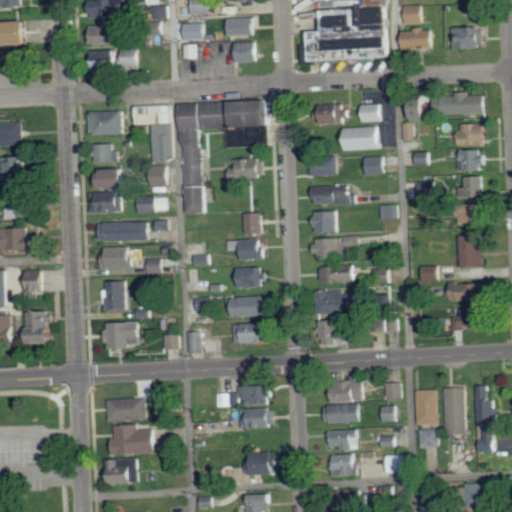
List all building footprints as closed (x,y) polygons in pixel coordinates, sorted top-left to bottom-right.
[(99,0),(100,19),(128,18),(127,0),(99,0)] [(213,14),(212,0),(193,0),(194,14),(213,14)] [(395,56),(392,5),(368,6),(369,24),(363,25),(362,8),(328,10),(329,31),(311,32),(313,61),(395,56)] [(427,5),(409,6),(410,23),(427,23),(427,5)] [(259,35),(259,17),(232,18),(233,36),(259,35)] [(0,44),(32,44),(31,21),(0,22),(0,44)] [(95,44),(125,43),(124,24),(94,26),(95,44)] [(194,41),(208,40),(208,25),(194,25),(194,41)] [(457,27),(457,49),(488,48),(487,26),(457,27)] [(407,31),(409,51),(440,47),(438,27),(407,31)] [(262,61),(262,42),(239,43),(239,62),(262,61)] [(201,44),(187,44),(187,58),(201,58),(201,44)] [(143,48),(126,49),(127,67),(144,66),(143,48)] [(122,50),(97,51),(97,70),(123,69),(122,50)] [(491,94),(448,94),(447,113),(490,114),(491,94)] [(430,98),(410,99),(411,118),(430,117),(430,98)] [(206,128),(277,126),(276,100),(187,103),(191,212),(209,212),(206,128)] [(346,104),(325,105),(326,123),(346,122),(346,104)] [(385,104),(362,105),(362,122),(386,121),(385,104)] [(137,105),(137,124),(155,124),(155,162),(178,161),(177,105),(137,105)] [(93,135),(129,133),(128,111),(92,112),(93,135)] [(28,145),(27,122),(0,122),(0,140),(0,141),(0,145),(28,145)] [(417,122),(406,122),(407,141),(418,140),(417,122)] [(490,144),(489,123),(462,124),(463,145),(490,144)] [(347,150),(386,149),(385,126),(346,128),(347,150)] [(254,146),(253,129),(244,129),(244,127),(231,128),(232,147),(254,146)] [(96,144),(96,162),(122,162),(122,150),(117,150),(116,144),(96,144)] [(487,149),(461,150),(462,170),(488,169),(487,149)] [(435,164),(434,152),(417,152),(417,165),(435,164)] [(5,178),(28,178),(29,157),(6,156),(5,178)] [(367,174),(390,174),(390,156),(367,156),(367,174)] [(232,179),(267,178),(267,158),(231,160),(232,179)] [(316,175),(343,174),(342,158),(316,159),(316,175)] [(175,186),(174,166),(156,166),(157,186),(175,186)] [(131,186),(131,168),(102,169),(102,187),(131,186)] [(487,195),(486,176),(466,177),(467,196),(487,195)] [(439,181),(421,182),(421,199),(439,198),(439,181)] [(357,203),(356,185),(316,186),(316,205),(357,203)] [(32,217),(31,190),(7,191),(7,207),(8,207),(8,218),(32,217)] [(95,192),(95,212),(127,211),(126,191),(95,192)] [(173,211),(173,196),(143,197),(143,212),(173,211)] [(463,223),(488,223),(488,204),(463,204),(463,223)] [(401,205),(384,205),(385,219),(401,218),(401,205)] [(342,211),(320,212),(320,233),(343,232),(342,211)] [(249,213),(250,233),(267,233),(266,213),(249,213)] [(154,222),(103,222),(103,241),(154,240),(154,222)] [(31,228),(0,228),(0,243),(3,243),(3,251),(38,250),(37,234),(32,235),(31,228)] [(487,235),(463,236),(464,267),(488,267),(487,235)] [(347,237),(347,246),(364,246),(364,236),(347,237)] [(318,238),(319,258),(347,257),(346,238),(318,238)] [(266,239),(231,240),(231,250),(244,250),(245,259),(266,259),(266,239)] [(135,246),(106,247),(106,268),(136,267),(135,246)] [(214,264),(214,254),(199,254),(199,265),(214,264)] [(165,258),(150,258),(151,273),(166,273),(165,258)] [(323,267),(323,282),(360,282),(360,266),(323,267)] [(443,266),(424,266),(424,281),(443,280),(443,266)] [(267,267),(242,268),(243,288),(267,287),(267,267)] [(12,270),(0,270),(0,306),(13,307),(12,270)] [(28,270),(28,292),(52,291),(51,270),(28,270)] [(131,281),(108,282),(109,310),(132,310),(131,281)] [(486,301),(486,283),(453,282),(452,300),(486,301)] [(324,314),(358,313),(358,291),(323,292),(324,314)] [(233,316),(272,315),(271,296),(232,297),(233,316)] [(198,298),(199,311),(215,311),(214,297),(198,298)] [(490,309),(462,310),(463,316),(455,316),(456,327),(478,327),(478,329),(491,329),(490,309)] [(57,342),(56,311),(32,312),(32,343),(57,342)] [(0,344),(20,343),(18,314),(0,314),(0,344)] [(341,337),(349,337),(348,320),(324,321),(325,346),(341,346),(341,337)] [(144,322),(111,323),(111,348),(145,347),(144,322)] [(237,324),(237,343),(274,342),(274,323),(237,324)] [(193,353),(206,353),(206,331),(192,332),(193,353)] [(183,335),(168,334),(167,348),(183,349),(183,335)] [(369,401),(368,381),(332,382),(333,402),(369,401)] [(406,382),(390,383),(390,400),(406,399),(406,382)] [(246,386),(247,405),(276,404),(275,385),(246,386)] [(501,451),(499,400),(492,400),(492,385),(481,386),(482,424),(486,423),(486,440),(482,440),(482,452),(501,451)] [(471,434),(470,387),(450,387),(450,434),(471,434)] [(421,390),(421,424),(443,423),(442,390),(421,390)] [(221,407),(236,406),(236,392),(220,393),(221,407)] [(113,399),(113,421),(151,420),(150,398),(113,399)] [(329,405),(330,423),(365,422),(365,404),(329,405)] [(400,406),(383,406),(384,422),(401,422),(400,406)] [(278,408),(246,409),(247,428),(279,427),(278,408)] [(118,454),(160,454),(159,429),(143,429),(143,425),(117,425),(118,454)] [(363,429),(332,430),(333,447),(341,447),(341,450),(364,449),(363,429)] [(445,446),(444,429),(425,430),(425,447),(445,446)] [(400,447),(400,436),(382,437),(382,447),(400,447)] [(253,462),(249,462),(250,475),(279,474),(277,452),(253,453),(253,462)] [(361,453),(338,454),(339,476),(362,475),(361,453)] [(410,455),(388,456),(388,473),(410,472),(410,455)] [(143,459),(111,459),(112,484),(143,483),(143,459)] [(496,483),(471,483),(471,506),(496,506),(496,483)] [(339,509),(353,508),(352,511),(368,511),(369,490),(339,490),(339,509)] [(251,511),(275,511),(275,494),(250,495),(251,511)] [(423,511),(437,511),(438,499),(423,498),(423,511)]
